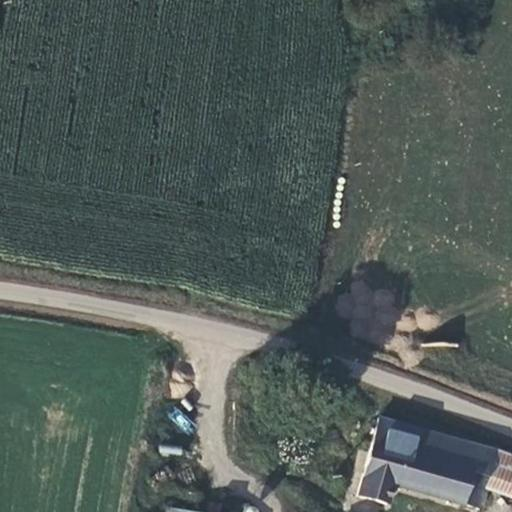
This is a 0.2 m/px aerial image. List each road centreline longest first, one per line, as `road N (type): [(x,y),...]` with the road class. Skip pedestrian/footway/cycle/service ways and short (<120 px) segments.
road 1 (unclassified): [(0,290),(312,354),(511,431)]
road 2 (unknown): [(372,377),(359,474),(374,511)]
